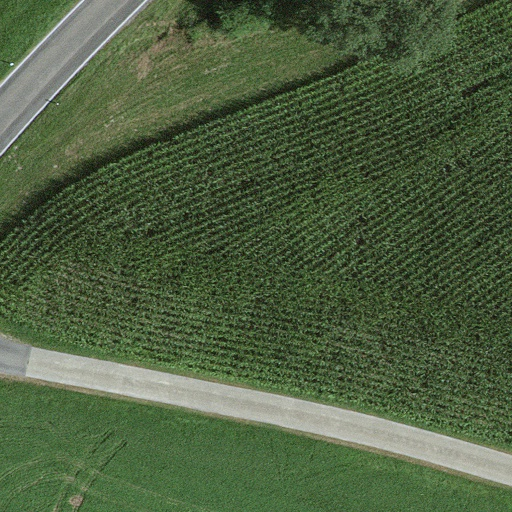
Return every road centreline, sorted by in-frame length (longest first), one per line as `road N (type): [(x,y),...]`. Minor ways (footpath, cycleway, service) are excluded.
road 1 (track): [(511,472),(0,357)]
road 2 (unclassified): [(0,122),(115,0)]
